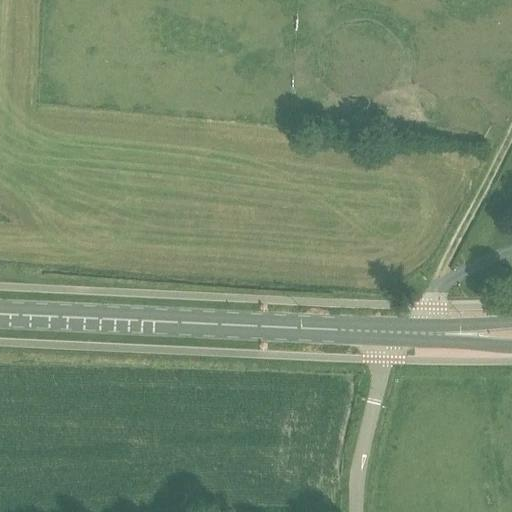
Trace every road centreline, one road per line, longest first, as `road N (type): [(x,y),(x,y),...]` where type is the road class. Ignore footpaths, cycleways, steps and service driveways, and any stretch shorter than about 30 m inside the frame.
road 1 (primary): [(409,333),(0,314)]
road 2 (track): [(409,333),(432,307),(446,253),(511,129)]
road 3 (unclassified): [(357,511),(384,360),(409,333)]
